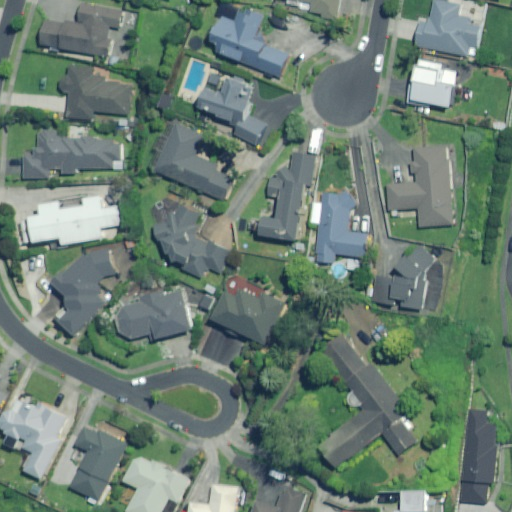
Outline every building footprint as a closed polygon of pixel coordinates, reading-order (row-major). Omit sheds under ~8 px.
[(285,0),(285,4),(299,7),(311,9),(310,13),(338,18),(341,0),(285,0)] [(462,6),(436,1),(432,23),(425,22),(420,47),(469,57),(471,49),(478,50),(482,28),(471,26),(472,19),(460,17),(462,6)] [(127,13),(86,5),(83,25),(73,23),(72,25),(49,21),(45,45),(112,58),(115,41),(110,40),(113,27),(124,29),(127,13)] [(267,19),(245,10),(239,23),(229,19),(224,30),(218,28),(213,40),(223,44),(220,52),(281,78),(291,56),(272,48),(269,44),(264,41),(258,39),(267,19)] [(446,65),(419,60),(411,104),(433,108),(434,104),(454,108),(459,86),(443,83),(446,65)] [(71,76),(69,76),(68,77),(67,79),(66,80),(65,82),(64,83),(64,85),(64,87),(65,89),(66,90),(67,92),(68,93),(69,94),(71,95),(73,95),(72,119),(96,120),(97,113),(129,114),(131,88),(107,87),(107,77),(84,76),(84,68),(71,67),(71,76)] [(212,88),(204,107),(220,114),(218,120),(239,129),(236,136),(258,145),(267,125),(249,117),(256,100),(250,98),(255,86),(235,77),(227,94),(212,88)] [(210,136),(182,123),(160,170),(229,202),(240,180),(221,171),(223,166),(201,156),(210,136)] [(61,137),(61,132),(40,131),(39,157),(27,157),(27,179),(51,180),(51,169),(65,170),(65,174),(79,174),(79,169),(123,170),(124,141),(94,140),(94,138),(61,137)] [(455,225),(449,147),(417,149),(419,184),(389,186),(391,211),(420,209),(422,228),(455,225)] [(292,172),(280,170),(278,179),(274,179),(272,197),(286,199),(283,220),(268,218),(266,239),(300,243),(307,186),(314,187),(318,157),(294,154),(292,172)] [(353,197),(324,194),(318,262),(336,264),(337,255),(368,258),(371,235),(350,233),(353,197)] [(107,209),(105,196),(87,199),(88,206),(66,210),(64,202),(45,205),(46,216),(26,220),(31,245),(66,239),(67,245),(106,239),(104,229),(126,225),(123,206),(107,209)] [(212,269),(222,274),(234,250),(200,234),(204,226),(201,225),(206,213),(185,204),(180,215),(175,213),(171,223),(158,231),(179,265),(184,262),(185,264),(184,267),(208,279),(212,269)] [(405,309),(424,312),(429,284),(422,283),(423,279),(438,262),(418,244),(402,262),(399,278),(380,275),(375,304),(395,307),(396,301),(406,302),(405,309)] [(71,313),(62,323),(79,337),(109,302),(102,296),(107,290),(101,284),(105,279),(122,275),(115,249),(88,256),(74,272),(70,269),(56,285),(71,298),(71,313)] [(364,261),(348,259),(347,270),(362,272),(364,261)] [(262,300),(244,292),(241,298),(230,293),(216,322),(230,328),(228,331),(244,338),(246,334),(270,345),(288,305),(265,294),(262,300)] [(194,331),(184,293),(168,297),(167,293),(145,299),(146,304),(128,309),(122,319),(126,333),(138,340),(154,336),(155,341),(194,331)] [(403,456),(422,443),(413,430),(417,427),(410,417),(413,414),(376,364),(371,367),(349,338),(329,353),(358,391),(354,394),(353,395),(352,396),(351,397),(351,399),(351,400),(351,401),(351,403),(352,404),(353,405),(354,406),(355,407),(356,408),(357,408),(359,408),(360,408),(362,408),(363,407),(364,407),(367,412),(322,445),(340,469),(387,434),(403,456)] [(0,410),(9,393),(0,388),(0,410)] [(30,455),(25,467),(29,469),(28,471),(46,480),(64,441),(59,439),(69,417),(41,404),(40,408),(21,400),(15,413),(10,411),(2,429),(13,434),(8,445),(30,455)] [(488,413),(469,412),(462,503),(488,505),(489,484),(495,484),(498,447),(496,447),(498,426),(488,425),(488,413)] [(128,445),(88,427),(80,446),(91,451),(75,489),(104,501),(128,445)] [(191,480),(141,456),(128,482),(143,489),(132,511),(165,511),(172,498),(181,502),(191,480)] [(238,511),(241,488),(216,485),(214,506),(194,503),(192,511),(238,511)] [(302,511),(308,496),(288,489),(281,509),(262,503),(258,511),(302,511)] [(429,506),(429,491),(406,491),(406,511),(400,511),(444,511),(445,506),(429,506)]
